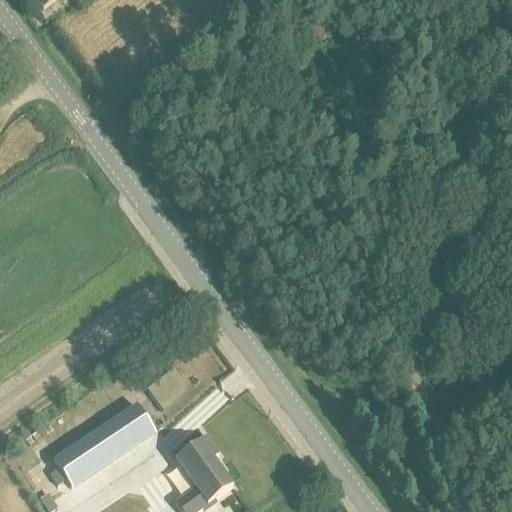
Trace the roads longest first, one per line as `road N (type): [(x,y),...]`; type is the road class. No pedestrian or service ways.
road 1 (tertiary): [(370,511),(0,13)]
road 2 (track): [(486,0),(413,293),(427,418)]
